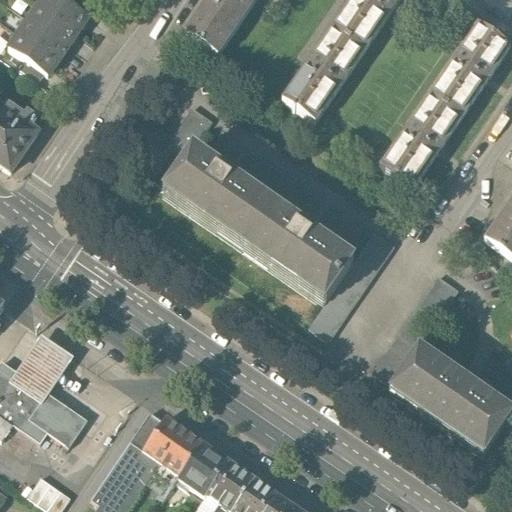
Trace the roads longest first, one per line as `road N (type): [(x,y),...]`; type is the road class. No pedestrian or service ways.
road 1 (primary): [(10,237),(411,511)]
road 2 (residential): [(10,237),(174,0)]
road 3 (residential): [(353,357),(511,131)]
road 4 (unknown): [(421,258),(485,304),(491,326),(484,364)]
